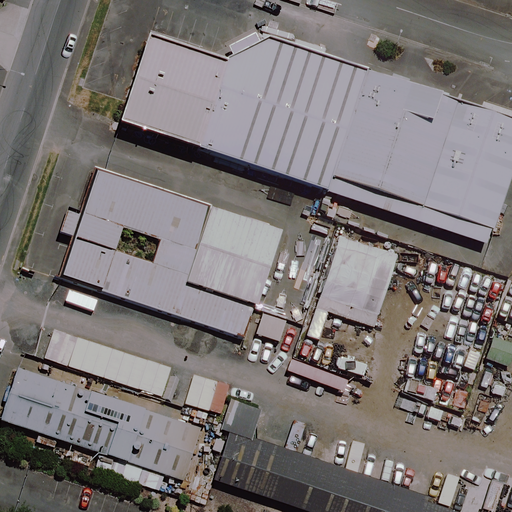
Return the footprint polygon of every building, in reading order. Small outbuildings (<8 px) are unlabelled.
[(216,62),(139,36),(110,123),(480,246),(511,149),(511,122),(261,39),(216,62)] [(277,230),(91,169),(76,213),(61,208),(53,233),(69,238),(56,276),(241,337),(277,230)] [(511,289),(509,300),(498,296),(490,319),(511,326),(511,289)] [(286,324),(261,317),(255,337),(280,344),(286,324)] [(511,361),(511,344),(493,338),(485,362),(509,370),(511,361)] [(370,368),(342,358),(337,372),(365,382),(370,368)] [(195,428),(11,369),(0,402),(0,423),(178,481),(195,428)] [(247,441),(225,433),(209,479),(306,511),(449,511),(418,502),(420,496),(248,438),(247,441)]
